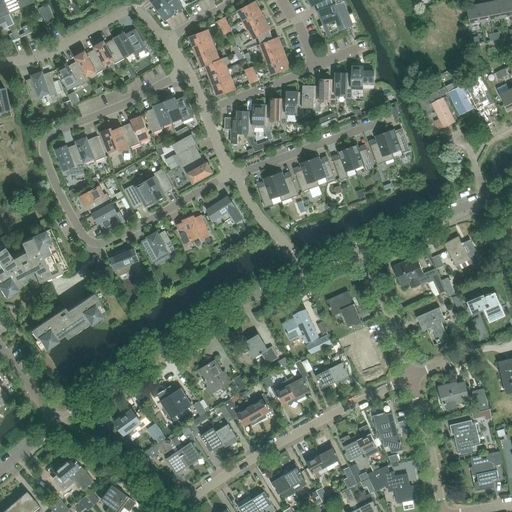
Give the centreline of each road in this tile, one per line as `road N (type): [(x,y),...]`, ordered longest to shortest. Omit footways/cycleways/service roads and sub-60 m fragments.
road 1 (residential): [(186,70),(47,137),(47,166),(93,243),(234,171)]
road 2 (residential): [(55,426),(148,357),(302,274)]
road 3 (residential): [(167,511),(412,384)]
road 4 (residential): [(163,40),(141,14),(122,11),(45,56),(0,63)]
road 5 (residential): [(236,175),(395,114)]
road 6 (residential): [(412,384),(360,250)]
road 7 (residential): [(360,250),(482,197)]
road 8 (residential): [(441,511),(412,384)]
road 9 (residential): [(204,112),(318,66)]
